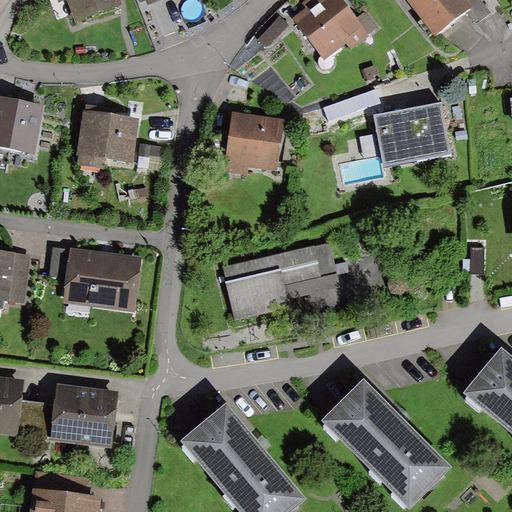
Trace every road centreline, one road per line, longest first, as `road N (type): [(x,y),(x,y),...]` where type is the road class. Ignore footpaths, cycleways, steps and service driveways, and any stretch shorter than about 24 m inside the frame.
road 1 (residential): [(171,374),(198,380),(339,359),(511,320)]
road 2 (residential): [(171,374),(166,336),(201,59)]
road 3 (residential): [(201,59),(92,74),(0,62)]
road 4 (residential): [(138,511),(152,398),(171,374)]
